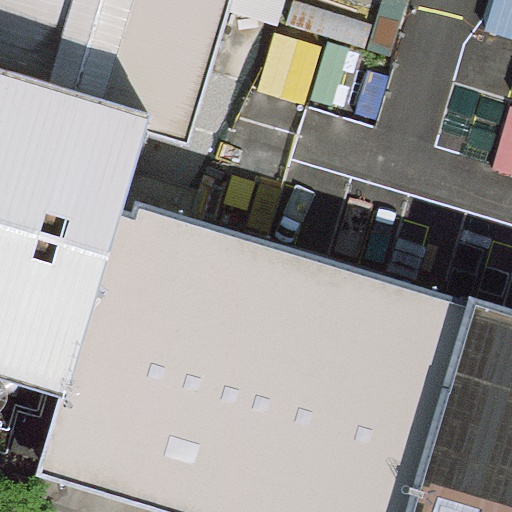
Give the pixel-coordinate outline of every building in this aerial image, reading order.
[(0,0),(0,61),(90,88),(115,0),(0,0)] [(243,0),(115,0),(90,88),(156,107),(149,134),(199,150),(243,0)] [(511,0),(502,0),(493,31),(511,37),(511,0)] [(277,81),(333,98),(347,50),(292,33),(277,81)] [(137,172),(149,134),(156,107),(90,88),(0,61),(0,376),(33,386),(66,396),(125,199),(198,221),(207,193),(137,172)] [(40,474),(167,511),(414,511),(476,307),(374,273),(198,221),(125,199),(66,396),(44,462),(40,474)] [(511,511),(511,317),(476,307),(414,511),(511,511)] [(66,396),(33,386),(13,453),(44,462),(66,396)]
